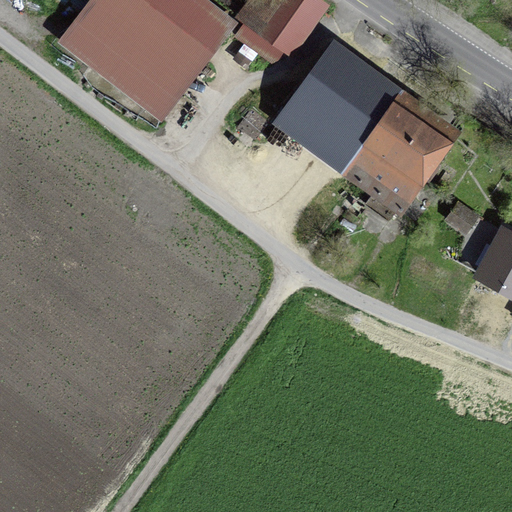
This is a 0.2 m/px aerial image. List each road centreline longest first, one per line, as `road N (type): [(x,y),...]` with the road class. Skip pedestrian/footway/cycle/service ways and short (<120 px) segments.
road 1 (track): [(511,365),(296,275),(0,35)]
road 2 (track): [(107,511),(296,275)]
road 3 (unknown): [(173,171),(243,92),(264,75),(287,71),(351,10)]
road 4 (primary): [(511,84),(382,0)]
